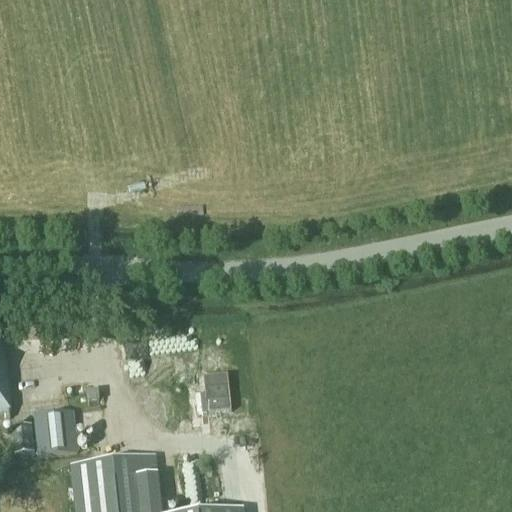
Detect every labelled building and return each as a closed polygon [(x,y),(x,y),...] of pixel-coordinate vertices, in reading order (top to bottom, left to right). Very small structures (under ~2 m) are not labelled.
[(5,421),(10,421),(1,336),(0,336),(0,417),(5,417),(5,421)] [(88,393),(89,403),(99,402),(98,392),(88,393)] [(34,419),(39,460),(77,455),(73,415),(34,419)] [(11,429),(14,457),(34,455),(31,427),(11,429)] [(71,468),(75,511),(160,511),(155,459),(71,468)]
